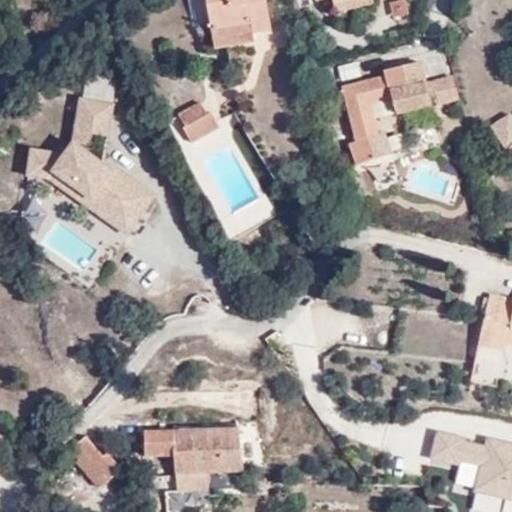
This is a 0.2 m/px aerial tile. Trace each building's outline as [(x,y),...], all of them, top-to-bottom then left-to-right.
[(207,0),(210,23),(249,18),(250,27),(265,25),(262,0),(207,0)] [(405,0),(398,0),(389,2),(392,19),(408,16),(405,0)] [(210,23),(213,44),(252,40),(250,27),(249,18),(210,23)] [(392,112),(426,104),(415,59),(381,66),(383,72),(339,86),(352,142),(346,144),(352,164),(385,154),(379,135),(375,135),(364,94),(387,90),(392,112)] [(115,101),(79,97),(72,143),(62,152),(31,147),(25,175),(50,182),(127,237),(158,195),(107,157),(115,101)] [(431,119),(426,104),(392,112),(396,126),(431,119)] [(205,105),(191,114),(201,133),(216,124),(205,105)] [(201,133),(191,114),(177,123),(187,141),(201,133)] [(511,146),(511,119),(510,117),(493,129),(507,150),(511,146)] [(511,300),(491,295),(489,304),(480,303),(473,347),(472,357),(502,361),(504,353),(503,352),(504,351),(510,353),(511,349),(511,348),(511,300)] [(243,469),(241,428),(147,428),(145,454),(172,454),(175,469),(167,488),(174,493),(226,485),(224,469),(243,469)] [(115,468),(82,435),(65,449),(100,482),(115,468)] [(164,493),(145,492),(144,509),(163,511),(164,493)]
